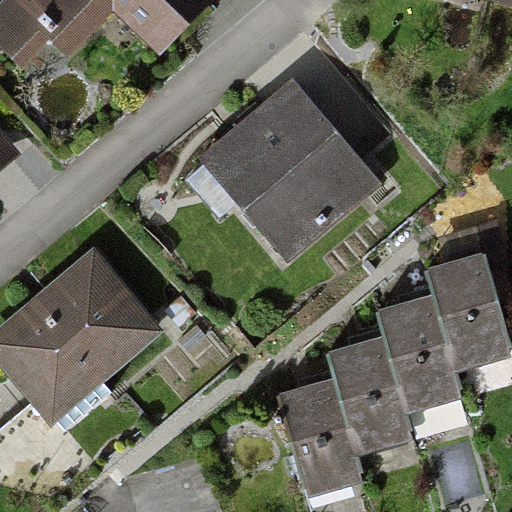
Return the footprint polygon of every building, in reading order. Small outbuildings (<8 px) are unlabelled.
[(212,0),(27,0),(25,3),(21,0),(1,0),(0,1),(0,61),(18,79),(48,49),(64,66),(115,15),(157,56),(212,0)] [(379,206),(288,97),(194,175),(285,284),(379,206)] [(0,165),(19,150),(0,128),(0,165)] [(0,329),(0,377),(44,432),(165,335),(98,252),(0,329)] [(480,269),(421,286),(427,309),(450,387),(509,370),(480,269)] [(427,309),(372,325),(379,348),(401,425),(456,410),(450,387),(427,309)] [(401,425),(379,348),(321,363),(327,388),(350,472),(408,457),(401,425)] [(327,388),(270,404),(299,507),(356,492),(350,472),(327,388)]
